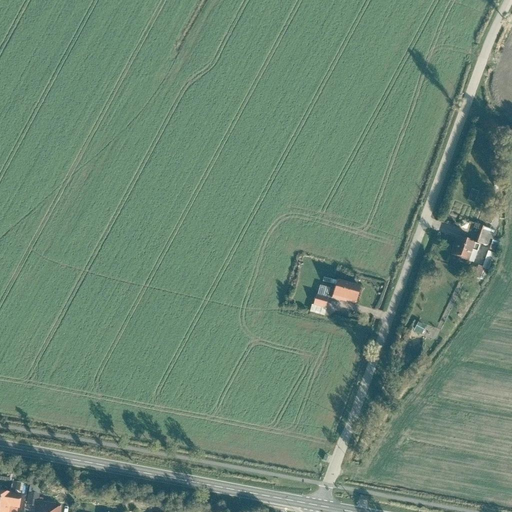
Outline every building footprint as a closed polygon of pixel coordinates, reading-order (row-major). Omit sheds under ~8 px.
[(481,245),(467,242),(462,260),(476,263),(481,245)] [(488,251),(484,268),(491,270),(495,252),(488,251)] [(370,291),(342,283),(338,298),(365,306),(370,291)] [(329,296),(314,293),(311,306),(325,311),(329,296)] [(421,322),(417,331),(426,335),(430,325),(421,322)] [(16,481),(14,490),(25,492),(27,483),(16,481)] [(20,495),(0,492),(0,511),(6,511),(8,508),(17,509),(20,495)] [(59,511),(61,506),(34,502),(32,511),(59,511)]
